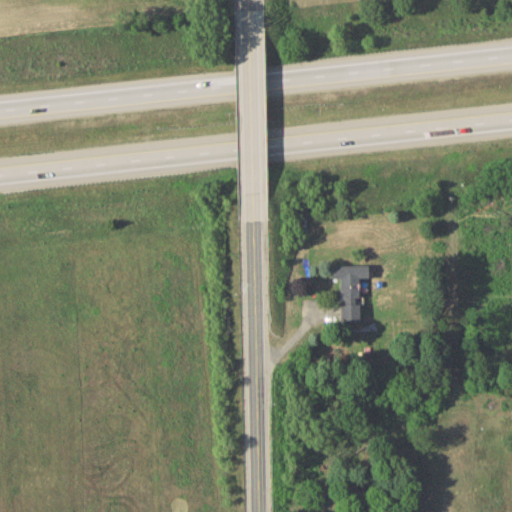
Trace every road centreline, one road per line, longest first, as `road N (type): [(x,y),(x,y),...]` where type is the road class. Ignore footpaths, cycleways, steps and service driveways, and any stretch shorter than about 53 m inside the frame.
road 1 (motorway): [(0,175),(511,119)]
road 2 (motorway): [(511,58),(0,110)]
road 3 (tertiary): [(260,511),(256,224)]
road 4 (tertiary): [(256,224),(254,21)]
